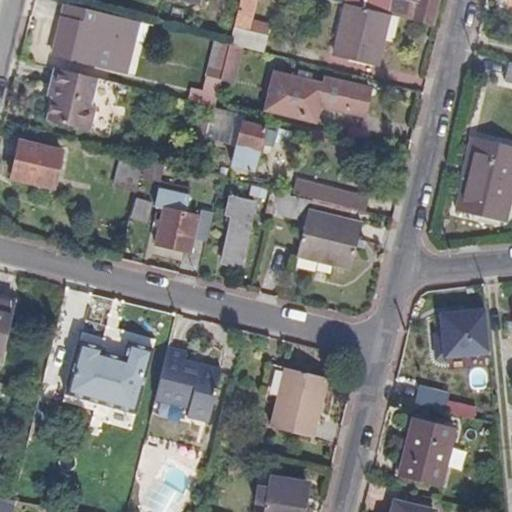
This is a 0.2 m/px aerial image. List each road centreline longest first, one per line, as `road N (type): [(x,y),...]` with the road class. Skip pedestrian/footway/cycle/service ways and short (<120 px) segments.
road 1 (residential): [(379,343),(0,253)]
road 2 (residential): [(399,271),(465,0)]
road 3 (residential): [(338,511),(379,343)]
